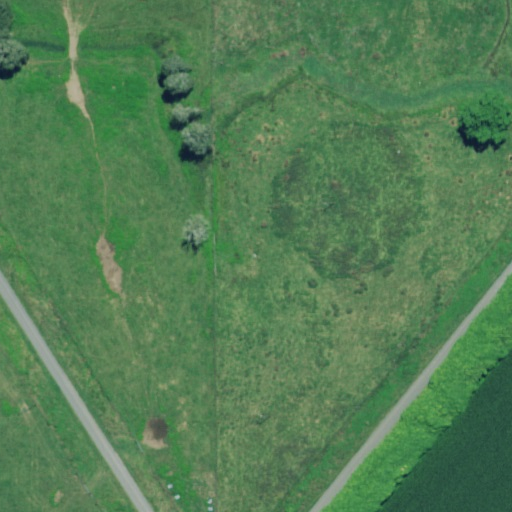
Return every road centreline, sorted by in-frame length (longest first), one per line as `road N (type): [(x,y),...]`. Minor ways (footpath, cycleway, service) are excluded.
road 1 (unclassified): [(336,511),(511,289)]
road 2 (unclassified): [(144,511),(0,276)]
